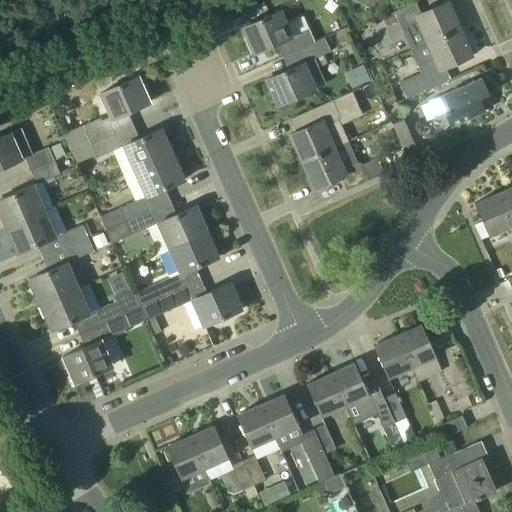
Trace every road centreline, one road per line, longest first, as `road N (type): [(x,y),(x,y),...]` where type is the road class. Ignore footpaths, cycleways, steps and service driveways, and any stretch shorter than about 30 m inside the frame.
road 1 (residential): [(305,338),(209,127),(196,66)]
road 2 (residential): [(59,446),(305,338)]
road 3 (residential): [(511,409),(452,276),(409,242)]
road 4 (residential): [(409,242),(448,181),(490,140),(511,131)]
road 5 (residential): [(305,338),(343,315),(409,242)]
road 6 (residential): [(59,446),(0,334)]
